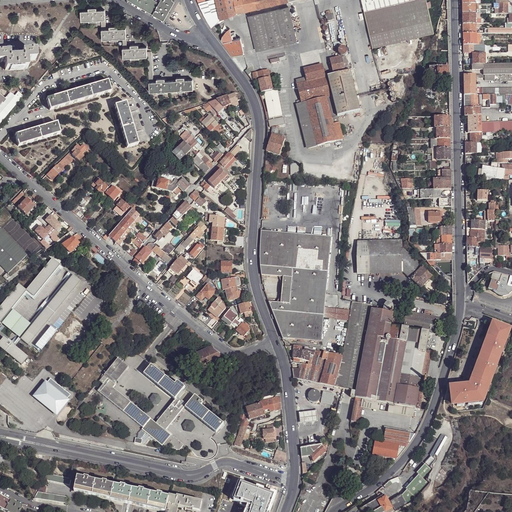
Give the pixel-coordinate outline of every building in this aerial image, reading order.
[(161,0),(160,2),(157,0),(131,0),(165,19),(175,0),(161,0)] [(211,27),(215,33),(219,30),(215,26),(221,21),(238,14),(295,0),(197,0),(202,12),(211,27)] [(362,0),(365,11),(411,0),(362,0)] [(426,0),(411,0),(365,11),(373,47),(377,46),(401,40),(433,33),(426,0)] [(476,4),(463,4),(463,13),(481,13),(488,14),(488,10),(479,10),(479,4),(476,4)] [(509,14),(509,5),(500,5),(495,4),(495,9),(496,9),(500,9),(500,14),(508,14),(509,14)] [(81,22),(101,20),(105,20),(104,10),(97,10),(97,8),(88,8),(88,11),(81,12),(81,22)] [(288,8),(248,18),(256,52),(284,45),(290,44),(297,42),(288,8)] [(481,13),(463,13),(464,24),(476,24),(477,24),(480,24),(481,24),(481,13)] [(334,22),(333,14),(325,16),(326,19),(327,19),(328,23),(334,22)] [(440,19),(437,28),(443,28),(448,28),(448,19),(440,19)] [(105,20),(101,20),(102,40),(122,39),(126,39),(126,28),(118,29),(118,27),(109,27),(109,29),(106,30),(105,20)] [(477,24),(476,24),(464,24),(464,33),(477,34),(477,30),(477,28),(477,24)] [(221,41),(233,57),(244,55),(240,40),(237,41),(235,34),(230,35),(229,30),(226,32),(222,38),(221,41)] [(464,33),(464,45),(474,45),(477,45),(477,34),(464,33)] [(401,40),(377,46),(381,64),(405,58),(401,40)] [(127,48),(123,48),(123,59),(148,57),(147,52),(147,47),(139,47),(138,45),(130,45),(130,48),(127,48)] [(474,45),(464,45),(464,54),(473,54),(474,54),(474,45)] [(477,45),(474,45),(474,54),(485,54),(485,48),(482,48),(482,47),(478,47),(478,45),(477,45)] [(8,53),(0,53),(0,62),(4,63),(4,70),(27,69),(26,61),(35,61),(34,51),(21,52),(21,57),(8,58),(8,53)] [(485,54),(474,54),(473,54),(473,65),(486,65),(486,57),(486,54),(485,54)] [(333,74),(344,71),(342,58),(333,60),(330,60),(333,74)] [(449,77),(449,67),(446,67),(444,67),(439,67),(438,64),(434,64),(434,65),(434,67),(429,67),(429,78),(435,77),(443,77),(449,77)] [(511,75),(511,65),(499,66),(494,66),(490,66),(483,66),(483,70),(484,70),(484,75),(511,75)] [(306,79),(306,82),(325,78),(322,66),(304,70),(306,79)] [(259,82),(270,79),(268,71),(253,75),(255,82),(259,82)] [(356,98),(354,90),(353,84),(350,71),(327,76),(331,89),(337,117),(360,112),(357,100),(359,100),(359,97),(356,98)] [(464,76),(464,96),(476,96),(476,78),(476,76),(464,76)] [(154,82),(150,82),(150,92),(194,89),(193,79),(185,80),(185,77),(177,78),(177,80),(165,81),(165,79),(157,79),(157,82),(154,82)] [(325,78),(306,82),(297,85),(301,100),(302,104),(307,103),(317,147),(343,140),(339,124),(333,126),(326,98),(330,97),(328,90),(325,78)] [(264,94),(273,92),(270,79),(259,82),(261,94),(264,94)] [(46,99),(50,111),(111,92),(108,81),(85,88),(46,99)] [(339,124),(337,117),(331,89),(328,90),(330,97),(326,98),(333,126),(339,124)] [(268,113),(269,119),(269,120),(273,119),(275,119),(283,117),(278,91),(273,92),(264,94),(268,113)] [(19,101),(14,96),(10,93),(5,99),(7,100),(4,104),(2,103),(0,105),(0,124),(19,102),(19,101)] [(17,93),(14,96),(19,101),(19,102),(20,103),(24,98),(17,93)] [(238,101),(235,94),(227,97),(231,105),(238,101)] [(480,108),(481,109),(482,109),(501,108),(501,105),(511,105),(511,100),(511,95),(483,96),(476,96),(464,96),(465,109),(480,108)] [(224,108),(231,105),(227,97),(217,100),(224,108)] [(226,111),(225,109),(224,108),(217,100),(208,103),(213,108),(218,114),(221,117),(226,111)] [(127,148),(139,144),(134,129),(126,102),(115,106),(127,148)] [(213,108),(208,103),(203,108),(204,109),(207,112),(208,112),(210,111),(213,108)] [(308,149),(317,147),(307,103),(302,104),(297,105),(308,149)] [(215,117),(218,114),(213,108),(210,111),(215,117)] [(465,109),(465,117),(468,117),(481,117),(481,109),(480,108),(465,109)] [(206,120),(212,126),(216,122),(210,116),(209,117),(206,120)] [(435,128),(436,128),(449,128),(449,117),(434,117),(435,128)] [(468,117),(468,125),(481,124),(481,123),(481,117),(468,117)] [(275,120),(275,119),(273,119),(273,120),(269,121),(270,128),(286,125),(284,118),(275,120)] [(210,133),(213,130),(215,128),(212,126),(206,120),(202,123),(202,124),(210,133)] [(498,125),(498,133),(511,132),(511,122),(493,123),(493,125),(498,125)] [(15,135),(19,146),(60,134),(57,123),(26,132),(15,135)] [(481,124),(481,133),(491,133),(497,133),(498,133),(498,125),(493,125),(493,123),(491,124),(481,123),(481,124)] [(468,125),(468,134),(470,134),(480,134),(481,133),(481,124),(468,125)] [(436,140),(437,140),(450,139),(449,128),(436,128),(436,140)] [(183,140),(189,134),(186,132),(181,137),(180,138),(182,140),(183,140)] [(480,134),(470,134),(470,144),(476,144),(482,144),(481,133),(480,134)] [(184,142),(192,149),(198,143),(189,134),(183,140),(184,142)] [(271,135),(266,151),(280,155),(285,139),(277,137),(271,135)] [(437,149),(450,149),(450,139),(437,140),(437,149)] [(180,161),(192,149),(184,142),(182,144),(176,150),(173,153),(173,154),(180,161)] [(81,148),(78,145),(70,153),(79,161),(84,157),(83,156),(81,155),(87,149),(88,151),(89,150),(84,144),(81,148)] [(467,144),(465,145),(465,155),(477,154),(476,144),(470,144),(467,144)] [(446,161),(450,161),(450,149),(437,149),(436,149),(436,161),(446,161)] [(178,163),(180,161),(173,154),(170,151),(168,153),(178,163)] [(202,160),(205,156),(201,151),(197,155),(198,156),(202,160)] [(217,162),(222,156),(220,154),(218,152),(217,153),(212,158),(215,160),(217,162)] [(511,158),(511,152),(497,154),(497,163),(508,163),(508,159),(511,158)] [(229,153),(220,163),(222,165),(225,167),(230,162),(234,157),(231,154),(229,153)] [(74,160),(68,154),(50,172),(51,173),(49,176),(53,179),(61,170),(62,171),(74,160)] [(199,167),(204,162),(202,160),(198,156),(193,161),(199,167)] [(210,169),(213,166),(212,163),(205,156),(202,160),(204,162),(210,169)] [(206,174),(210,169),(204,162),(199,167),(206,174)] [(298,177),(298,164),(290,164),(290,177),(298,177)] [(480,177),(480,182),(485,182),(486,178),(497,180),(498,179),(504,180),(504,181),(510,181),(510,176),(511,175),(511,165),(503,165),(503,170),(498,169),(498,164),(492,164),(491,168),(483,167),(480,171),(479,173),(478,176),(479,177),(480,177)] [(225,167),(222,165),(220,168),(221,169),(228,176),(230,178),(233,176),(227,169),(225,167)] [(265,165),(264,177),(275,179),(278,169),(265,165)] [(215,188),(228,176),(221,169),(208,182),(215,188)] [(165,175),(164,178),(169,181),(174,183),(180,177),(166,170),(164,175),(165,175)] [(450,178),(450,170),(444,170),(442,170),(442,171),(442,179),(450,178)] [(180,177),(174,183),(177,186),(183,179),(184,180),(185,179),(181,175),(180,177)] [(433,191),(440,191),(450,190),(450,178),(442,179),(437,179),(433,179),(433,190),(433,191)] [(105,192),(109,188),(101,181),(98,179),(92,186),(103,195),(105,192)] [(184,193),(185,191),(190,186),(184,180),(183,179),(177,186),(178,187),(182,190),(184,192),(184,193)] [(412,189),(412,179),(401,180),(402,189),(412,189)] [(101,181),(109,188),(110,187),(103,180),(101,181)] [(159,180),(157,189),(167,191),(169,182),(159,180)] [(174,183),(169,181),(169,182),(167,191),(173,192),(174,192),(178,187),(177,186),(174,183)] [(203,181),(201,184),(201,185),(207,189),(209,187),(203,181)] [(110,189),(118,196),(121,193),(112,185),(110,187),(109,188),(110,189)] [(116,198),(118,196),(110,189),(107,194),(114,200),(116,198)] [(421,199),(439,199),(440,199),(440,191),(433,191),(433,190),(430,190),(421,190),(421,199)] [(194,192),(190,196),(195,201),(199,197),(195,194),(194,192)] [(487,202),(487,192),(477,192),(477,201),(487,202)] [(24,195),(22,193),(12,202),(14,204),(24,195)] [(26,215),(35,206),(27,199),(18,208),(26,215)] [(439,207),(451,207),(450,199),(440,199),(439,199),(439,207)] [(128,209),(130,206),(123,200),(118,205),(118,206),(125,213),(128,209)] [(187,201),(177,212),(174,216),(170,220),(176,227),(183,221),(181,218),(192,207),(187,201)] [(71,210),(76,215),(81,209),(75,204),(71,210)] [(125,213),(118,206),(115,209),(123,215),(125,213)] [(236,216),(227,208),(224,212),(233,220),(236,216)] [(414,208),(407,208),(408,213),(410,227),(416,226),(414,208)] [(135,221),(140,215),(133,209),(131,211),(128,215),(135,221)] [(489,211),(484,211),(484,221),(491,221),(493,221),(493,211),(489,211)] [(442,220),(441,212),(427,212),(427,222),(439,222),(439,220),(442,220)] [(39,227),(35,231),(43,240),(48,234),(50,236),(52,233),(57,238),(60,235),(56,231),(61,225),(50,215),(45,220),(50,225),(44,231),(39,227)] [(131,226),(135,221),(128,215),(119,225),(128,233),(132,229),(133,228),(131,226)] [(213,223),(213,228),(224,229),(225,218),(224,218),(220,218),(219,216),(215,216),(210,215),(209,223),(213,223)] [(471,221),(470,221),(470,230),(484,230),(484,221),(479,221),(475,221),(471,221)] [(168,222),(164,227),(166,228),(168,231),(172,226),(168,222)] [(128,233),(119,225),(110,235),(109,236),(119,244),(124,239),(124,240),(129,234),(128,233)] [(197,236),(202,230),(198,227),(195,230),(190,236),(194,239),(197,236)] [(441,236),(451,236),(451,227),(440,227),(441,236)] [(224,229),(213,228),(211,241),(222,242),(224,229)] [(26,256),(0,229),(0,275),(6,271),(9,274),(26,256)] [(470,230),(466,230),(466,238),(470,238),(470,239),(475,239),(477,239),(484,239),(484,230),(470,230)] [(160,231),(155,237),(160,241),(165,236),(162,233),(160,231)] [(268,302),(282,339),(321,342),(324,318),(324,307),(331,237),(261,231),(259,251),(260,261),(261,275),(282,276),(280,303),(268,302)] [(78,234),(76,235),(72,238),(79,244),(84,239),(78,234)] [(188,245),(194,239),(190,236),(186,240),(184,242),(182,245),(181,244),(176,249),(180,253),(182,250),(183,250),(185,248),(187,250),(190,247),(188,245)] [(409,242),(411,245),(413,245),(414,242),(411,242),(411,239),(422,239),(423,236),(414,236),(409,237),(409,242)] [(440,245),(451,245),(451,236),(441,236),(441,240),(440,245)] [(245,247),(245,237),(238,237),(238,240),(236,240),(236,246),(245,247)] [(79,244),(72,238),(62,245),(63,246),(70,253),(79,244)] [(476,247),(475,239),(470,239),(466,239),(466,248),(475,247),(476,247)] [(402,248),(402,240),(358,241),(357,257),(357,273),(403,271),(421,288),(432,277),(402,248)] [(188,252),(191,255),(199,245),(196,243),(188,252)] [(199,245),(191,255),(195,258),(204,246),(201,243),(199,245)] [(94,248),(89,244),(85,249),(90,253),(92,250),(94,248)] [(411,245),(421,255),(427,254),(426,252),(421,252),(417,245),(413,245),(411,245)] [(439,254),(451,254),(451,245),(440,245),(439,245),(439,254)] [(156,246),(153,249),(153,250),(158,254),(163,258),(167,253),(156,246)] [(498,246),(497,248),(498,256),(501,256),(507,256),(507,246),(498,246)] [(138,265),(141,262),(143,264),(148,258),(152,253),(151,252),(146,247),(136,258),(133,261),(138,265)] [(491,249),(480,249),(479,249),(479,254),(479,259),(490,259),(491,259),(491,249)] [(167,253),(163,258),(169,263),(173,258),(167,253)] [(186,265),(189,261),(181,255),(178,259),(186,265)] [(52,259),(26,291),(34,297),(59,266),(52,259)] [(179,274),(182,270),(186,265),(178,259),(171,267),(171,268),(169,270),(174,275),(177,272),(179,274)] [(222,272),(232,272),(232,262),(222,262),(222,272)] [(197,284),(203,277),(194,270),(187,278),(192,281),(192,280),(197,284)] [(491,272),(490,272),(489,277),(490,277),(486,289),(492,291),(491,292),(492,293),(495,295),(498,296),(502,296),(505,295),(509,294),(511,291),(511,289),(511,276),(495,272),(492,272),(491,272)] [(80,282),(72,275),(31,325),(20,339),(28,346),(80,282)] [(211,280),(208,278),(207,280),(205,282),(203,284),(206,287),(197,297),(202,301),(205,296),(209,299),(216,291),(209,286),(208,284),(211,280)] [(237,286),(240,285),(239,279),(238,278),(231,279),(227,279),(222,280),(223,290),(225,289),(237,286)] [(0,306),(0,321),(0,322),(11,309),(26,291),(18,284),(0,306)] [(238,291),(237,286),(225,289),(228,300),(242,297),(241,291),(238,291)] [(218,316),(217,317),(219,318),(226,309),(224,305),(221,303),(222,302),(218,299),(209,310),(213,313),(213,312),(218,316)] [(342,357),(334,387),(351,391),(356,392),(372,309),(373,305),(352,301),(350,311),(349,321),(348,327),(342,357)] [(254,307),(252,302),(239,305),(241,314),(245,313),(248,312),(251,312),(250,308),(254,307)] [(383,308),(383,311),(391,313),(393,311),(393,308),(393,305),(389,303),(387,303),(384,305),(383,308)] [(324,307),(324,318),(349,321),(350,311),(324,307)] [(20,339),(31,325),(11,309),(0,322),(20,339)] [(393,317),(394,313),(391,313),(383,311),(377,310),(372,309),(356,392),(355,398),(361,399),(414,409),(419,410),(424,382),(421,381),(422,379),(424,378),(420,377),(402,374),(407,343),(389,340),(393,317)] [(238,316),(230,310),(224,317),(232,323),(237,328),(241,324),(235,319),(238,316)] [(429,333),(438,335),(442,317),(407,311),(404,329),(429,333)] [(229,326),(232,323),(224,317),(222,320),(229,326)] [(429,333),(404,329),(397,328),(399,318),(393,317),(389,340),(407,343),(402,374),(420,377),(425,351),(429,333)] [(484,343),(486,344),(488,337),(487,337),(490,330),(491,330),(494,323),(491,322),(483,343),(484,343)] [(245,325),(242,323),(236,330),(244,337),(250,330),(248,328),(249,327),(246,324),(245,325)] [(509,329),(494,323),(491,330),(490,330),(487,337),(488,337),(486,344),(484,343),(483,347),(484,348),(479,361),(478,361),(477,365),(474,364),(473,367),(475,368),(473,375),(474,375),(472,379),(470,378),(468,382),(470,382),(468,387),(465,387),(465,386),(465,384),(461,384),(461,386),(454,387),(450,387),(452,404),(455,404),(463,403),(467,403),(470,402),(470,401),(479,400),(480,397),(483,398),(488,385),(486,384),(489,376),(491,377),(501,350),(504,343),(509,329)] [(196,333),(187,326),(185,329),(193,336),(194,336),(196,333)] [(196,333),(194,336),(202,342),(205,340),(196,333)] [(27,357),(3,337),(0,340),(0,347),(21,365),(27,357)] [(293,374),(293,378),(334,387),(342,357),(303,349),(302,352),(301,352),(302,348),(294,346),(292,359),(294,359),(300,361),(308,363),(307,366),(301,364),(301,365),(300,370),(298,370),(292,369),(293,374)] [(214,349),(213,347),(211,347),(195,354),(200,366),(223,356),(214,349)] [(474,364),(477,365),(478,361),(479,361),(484,348),(483,347),(482,347),(476,360),(474,364)] [(425,351),(420,377),(424,378),(425,378),(427,378),(431,352),(425,351)] [(156,423),(113,388),(116,385),(115,385),(129,367),(118,359),(99,381),(103,384),(98,391),(143,428),(142,430),(162,446),(163,445),(165,443),(168,445),(166,447),(177,450),(178,448),(181,449),(184,445),(174,437),(174,438),(165,431),(184,408),(216,433),(224,424),(201,406),(203,404),(201,403),(202,402),(195,396),(192,399),(189,402),(179,394),(182,391),(185,387),(177,381),(174,384),(151,365),(144,374),(175,400),(156,423)] [(35,396),(55,413),(70,395),(50,378),(35,396)] [(318,399),(319,397),(320,395),(319,393),(318,391),(315,390),(313,390),(311,390),(309,392),(307,394),(307,396),(308,399),(310,401),(312,402),(314,402),(317,401),(318,399)] [(192,399),(182,391),(179,394),(189,402),(192,399)] [(331,405),(334,394),(322,391),(320,402),(331,405)] [(280,397),(261,401),(261,404),(264,413),(282,409),(280,397)] [(358,422),(361,408),(362,403),(360,403),(361,399),(355,398),(351,421),(358,422)] [(412,417),(414,409),(361,399),(360,403),(362,403),(361,408),(412,417)] [(247,415),(249,420),(265,416),(264,413),(261,404),(245,409),(247,415)] [(317,422),(316,412),(299,413),(301,423),(317,422)] [(185,420),(181,426),(184,432),(190,433),(194,427),(192,422),(185,420)] [(241,424),(240,427),(246,429),(248,421),(242,420),(241,424)] [(263,430),(264,439),(275,438),(274,425),(270,425),(269,427),(267,427),(267,430),(263,430)] [(238,436),(238,437),(243,439),(245,433),(247,429),(246,429),(240,427),(238,436)] [(396,459),(415,434),(385,429),(383,443),(375,441),(373,455),(396,459)] [(135,431),(131,436),(133,442),(139,443),(143,438),(141,432),(135,431)] [(433,458),(445,436),(441,434),(429,456),(433,458)] [(234,446),(240,448),(242,442),(243,439),(238,437),(236,443),(234,446)] [(301,448),(301,456),(312,455),(312,456),(312,457),(315,463),(321,456),(322,457),(325,453),(328,443),(325,444),(317,445),(301,448)] [(285,458),(286,459),(286,454),(277,451),(274,460),(283,463),(285,458)] [(423,479),(431,470),(425,464),(417,473),(418,475),(406,489),(407,490),(402,496),(391,503),(396,511),(407,504),(409,503),(427,483),(423,479)] [(71,479),(47,473),(44,480),(70,486),(71,479)] [(222,475),(221,484),(229,486),(230,477),(222,475)] [(74,491),(92,496),(95,482),(87,480),(85,480),(82,479),(77,478),(74,491)] [(392,483),(389,480),(383,485),(385,489),(392,483)] [(95,482),(92,496),(110,500),(114,486),(109,485),(105,484),(103,484),(95,482)] [(269,511),(275,496),(241,482),(234,501),(248,507),(246,511),(269,511)] [(65,503),(67,497),(45,493),(46,486),(40,485),(34,498),(65,503)] [(114,486),(110,500),(121,503),(125,489),(124,489),(122,488),(114,486)] [(125,489),(121,503),(129,505),(132,491),(125,489)] [(132,491),(129,505),(137,507),(140,492),(132,491)] [(141,493),(140,492),(137,507),(147,509),(151,495),(142,493),(141,493)] [(360,509),(364,511),(383,511),(385,511),(392,507),(384,494),(381,496),(377,498),(373,501),(360,509)] [(151,495),(147,509),(160,511),(165,511),(168,504),(169,499),(167,499),(161,497),(159,497),(151,495)] [(0,507),(7,511),(8,511),(9,511),(18,511),(22,506),(10,500),(9,502),(0,496),(0,507)] [(170,496),(169,499),(168,504),(193,510),(200,511),(202,503),(177,497),(177,498),(170,496)]
